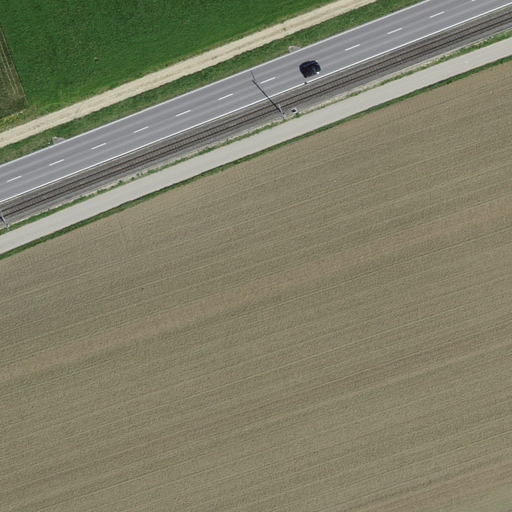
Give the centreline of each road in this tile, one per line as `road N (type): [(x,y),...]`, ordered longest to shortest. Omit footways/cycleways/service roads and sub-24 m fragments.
road 1 (track): [(0,244),(511,45)]
road 2 (secondary): [(0,186),(470,0)]
road 3 (track): [(356,0),(0,137)]
